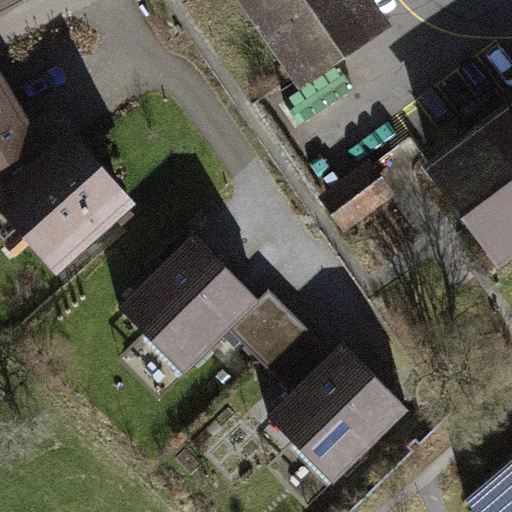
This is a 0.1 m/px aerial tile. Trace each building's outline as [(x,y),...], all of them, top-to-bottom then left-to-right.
[(375,24),(358,0),(250,0),(302,74),(375,24)] [(0,93),(0,163),(14,155),(31,146),(0,93)] [(511,110),(433,168),(500,258),(511,249),(511,110)] [(32,176),(4,200),(24,223),(57,259),(121,202),(69,143),(32,176)] [(14,155),(0,163),(0,234),(5,240),(24,223),(4,200),(32,176),(14,155)] [(346,223),(385,194),(367,170),(328,199),(346,223)] [(258,300),(193,234),(119,307),(184,373),(228,329),(260,361),(299,321),(268,289),(258,300)] [(332,353),(299,321),(260,361),(291,393),(268,416),(334,482),(407,409),(341,343),(332,353)] [(511,511),(511,459),(465,500),(476,511),(511,511)]
